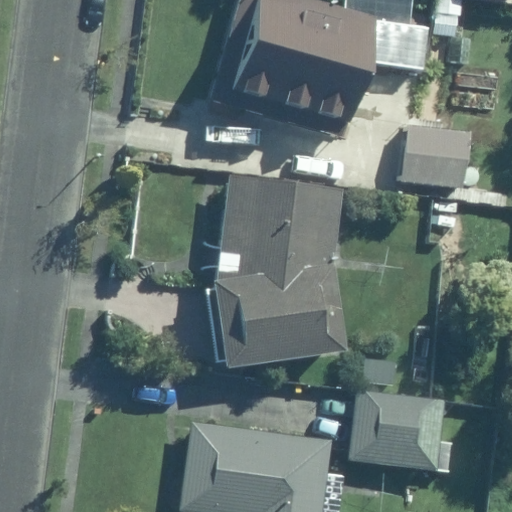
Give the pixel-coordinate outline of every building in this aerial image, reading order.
[(293,0),(240,0),(213,104),(211,111),(342,145),(374,21),(293,0)] [(477,134),(401,126),(395,185),(471,193),(477,134)] [(346,358),(337,275),(342,189),(221,183),(215,288),(201,290),(209,365),(222,364),(223,371),(346,358)] [(353,391),(344,461),(430,473),(439,403),(353,391)] [(175,511),(317,511),(328,443),(189,422),(175,511)]
